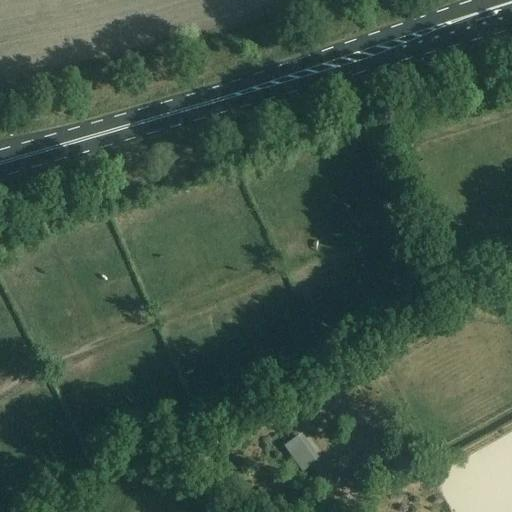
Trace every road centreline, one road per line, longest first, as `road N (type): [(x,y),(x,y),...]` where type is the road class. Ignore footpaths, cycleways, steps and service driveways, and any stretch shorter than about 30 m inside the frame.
road 1 (primary): [(0,165),(511,24)]
road 2 (primary): [(501,0),(0,162)]
